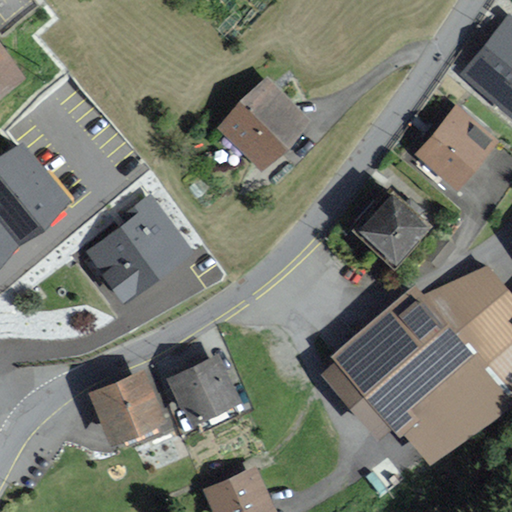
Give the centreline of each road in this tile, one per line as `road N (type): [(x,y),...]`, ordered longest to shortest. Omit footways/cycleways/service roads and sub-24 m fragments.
road 1 (tertiary): [(477,0),(366,165),(263,277)]
road 2 (residential): [(263,277),(294,301),(336,308),(432,279),(511,233)]
road 3 (tertiary): [(263,277),(34,408)]
